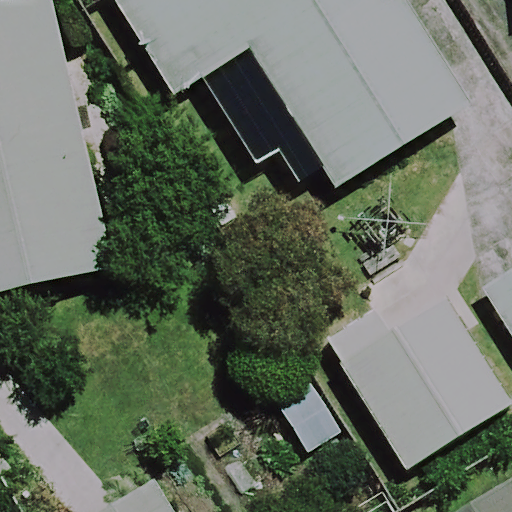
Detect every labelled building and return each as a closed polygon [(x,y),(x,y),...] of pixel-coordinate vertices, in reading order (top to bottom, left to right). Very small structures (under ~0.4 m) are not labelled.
[(99,0),(174,110),(237,67),(331,208),(464,119),(383,0),(99,0)] [(43,4),(0,12),(0,309),(102,288),(43,4)] [(511,277),(486,295),(511,333),(511,277)] [(430,293),(325,362),(400,479),(506,411),(430,293)] [(165,511),(149,483),(97,511),(165,511)] [(511,511),(511,485),(469,511),(511,511)]
